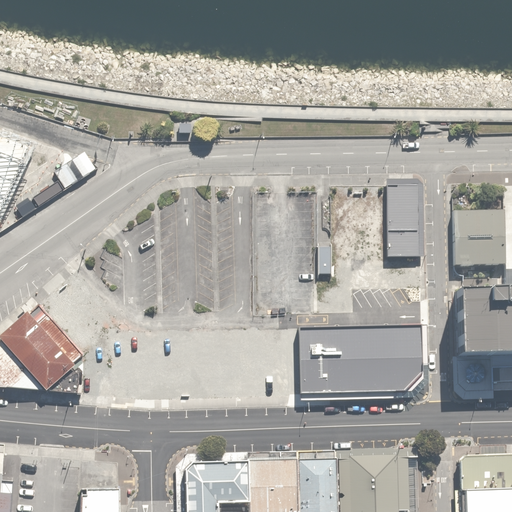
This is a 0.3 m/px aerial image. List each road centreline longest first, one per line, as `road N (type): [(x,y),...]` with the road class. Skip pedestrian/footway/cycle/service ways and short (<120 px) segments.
road 1 (residential): [(444,422),(153,430)]
road 2 (tertiary): [(434,151),(190,157),(150,169)]
road 3 (residential): [(444,422),(434,151)]
road 4 (tertiary): [(150,169),(0,272)]
road 5 (unclassified): [(0,117),(150,169)]
road 6 (residential): [(153,430),(0,420)]
